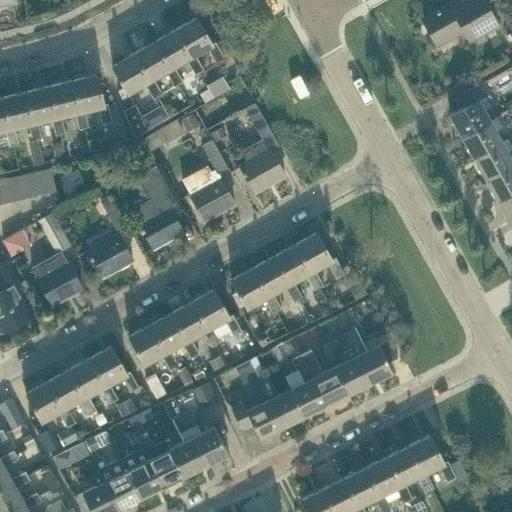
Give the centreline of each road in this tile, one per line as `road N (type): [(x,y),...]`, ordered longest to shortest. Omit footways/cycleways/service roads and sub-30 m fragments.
road 1 (residential): [(0,378),(388,160)]
road 2 (residential): [(187,511),(497,356)]
road 3 (residential): [(497,356),(388,160)]
road 4 (residential): [(0,59),(66,42),(152,0)]
road 5 (residential): [(388,160),(311,22)]
